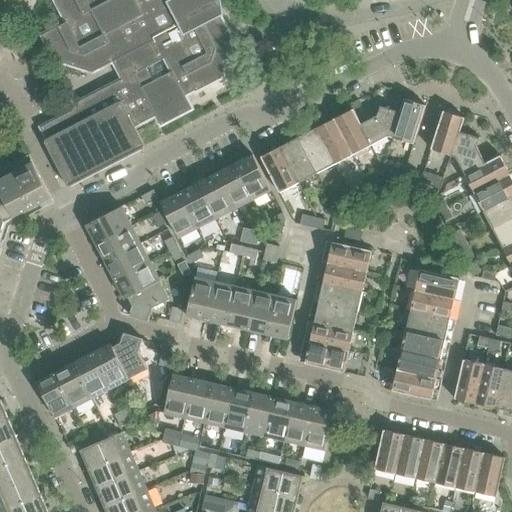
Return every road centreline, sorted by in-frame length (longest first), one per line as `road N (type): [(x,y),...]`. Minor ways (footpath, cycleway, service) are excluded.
road 1 (residential): [(69,209),(329,79),(398,53),(460,42)]
road 2 (residential): [(511,437),(120,322)]
road 3 (residential): [(13,371),(49,226),(69,209)]
road 4 (residential): [(76,511),(13,371)]
road 5 (residential): [(120,322),(69,209)]
